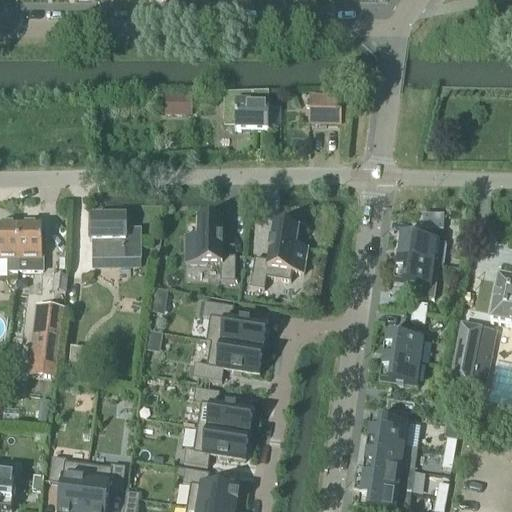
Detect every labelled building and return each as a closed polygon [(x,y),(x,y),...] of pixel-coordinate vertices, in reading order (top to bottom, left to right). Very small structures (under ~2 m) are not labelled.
[(235,130),(235,134),(268,135),(269,107),(268,107),(268,95),(253,95),(224,95),(224,130),(235,130)] [(190,101),(166,101),(166,117),(190,117),(190,101)] [(309,129),(341,129),(342,101),(310,101),(309,129)] [(140,233),(126,233),(126,220),(92,220),(92,244),(92,262),(141,261),(140,233)] [(426,231),(440,232),(441,221),(426,221),(426,231)] [(185,242),(185,267),(221,268),(220,286),(235,286),(235,271),(235,261),(222,261),(223,225),(197,225),(197,242),(185,242)] [(0,274),(18,275),(19,263),(19,230),(0,229),(0,274)] [(303,278),(308,253),(296,251),(299,234),(273,229),(267,264),(267,265),(255,263),(250,292),(264,294),(266,282),(291,286),(292,276),(303,278)] [(42,230),(19,230),(19,263),(18,275),(43,275),(42,230)] [(400,242),(397,264),(435,269),(443,270),(446,247),(400,241),(400,242)] [(435,269),(397,264),(394,286),(394,288),(432,293),(432,292),(432,291),(435,269)] [(53,295),(66,296),(68,280),(55,279),(53,295)] [(490,327),(511,330),(511,285),(499,283),(490,327)] [(413,306),(412,317),(426,319),(428,308),(413,306)] [(206,347),(211,347),(211,346),(220,348),(263,355),(267,330),(232,324),(234,311),(205,307),(202,321),(210,322),(206,347)] [(31,376),(56,379),(63,317),(38,314),(31,376)] [(426,319),(412,317),(410,327),(425,329),(426,319)] [(477,352),(481,332),(461,328),(449,388),(469,391),(473,372),(474,365),(476,359),(477,352)] [(386,341),(383,363),(421,368),(424,346),(424,345),(386,340),(386,341)] [(211,346),(211,347),(210,353),(207,370),(195,368),(192,382),(222,387),(224,374),(259,380),(263,355),(220,348),(211,346)] [(70,351),(67,377),(93,380),(96,354),(70,351)] [(421,368),(383,363),(380,385),(380,386),(418,392),(418,390),(421,368)] [(206,434),(249,440),(253,416),(218,410),(220,397),(195,393),(193,407),(201,409),(197,432),(206,434)] [(398,416),(412,418),(414,408),(399,406),(398,416)] [(371,425),(368,447),(405,452),(405,451),(408,430),(409,430),(409,429),(371,423),(370,424),(371,425)] [(245,465),(249,440),(206,434),(197,432),(193,455),(186,454),(183,468),(199,471),(208,472),(210,460),(245,465)] [(479,435),(476,447),(491,450),(493,438),(479,435)] [(447,443),(444,457),(455,459),(457,445),(447,443)] [(368,447),(365,469),(414,476),(417,453),(405,451),(405,452),(368,447)] [(455,459),(444,457),(442,472),(452,474),(455,459)] [(58,511),(82,511),(88,470),(66,467),(66,464),(52,462),(49,487),(62,488),(58,511)] [(365,469),(361,492),(411,499),(414,476),(365,469)] [(88,470),(82,511),(106,511),(109,495),(119,496),(122,496),(125,472),(111,470),(110,473),(101,471),(88,470)] [(187,511),(237,511),(240,496),(207,491),(209,478),(185,474),(183,488),(190,490),(190,493),(187,511)] [(0,476),(0,511),(12,511),(16,478),(15,478),(0,476)] [(32,494),(42,495),(44,481),(34,480),(32,494)] [(439,488),(436,502),(446,504),(449,490),(439,488)] [(409,511),(411,499),(361,492),(358,511),(409,511)] [(137,511),(139,504),(139,498),(126,497),(123,511),(137,511)] [(444,511),(446,504),(436,502),(434,511),(444,511)]
